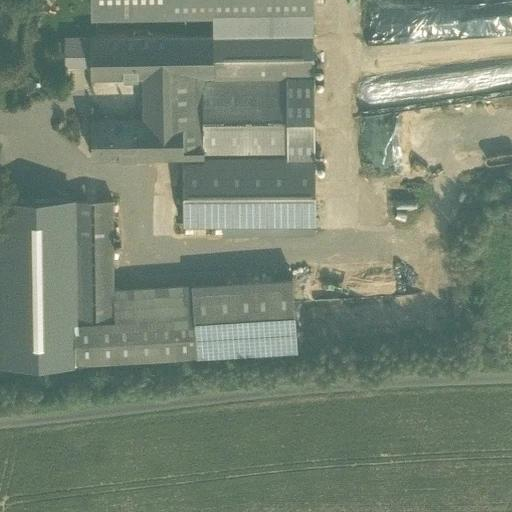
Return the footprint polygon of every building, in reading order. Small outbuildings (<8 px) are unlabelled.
[(312,31),(212,32),(213,72),(213,74),(287,73),(313,73),(312,31)] [(287,73),(213,74),(213,72),(212,32),(171,33),(171,73),(142,74),(142,87),(142,116),(144,116),(145,154),(181,154),(288,152),(288,133),(287,73)] [(171,33),(89,34),(90,68),(90,74),(142,74),(171,73),(171,33)] [(89,34),(64,34),(65,68),(90,68),(89,34)] [(314,133),(313,73),(287,73),(288,133),(314,133)] [(142,116),(142,87),(128,87),(128,116),(142,116)] [(511,104),(468,101),(465,145),(511,149),(511,104)] [(128,116),(91,117),(91,155),(145,154),(144,116),(142,116),(128,116)] [(182,222),(315,221),(314,133),(288,133),(288,152),(181,154),(182,222)] [(112,197),(72,197),(74,320),(114,320),(113,286),(112,197)] [(305,297),(425,287),(422,258),(303,268),(305,297)] [(191,281),(196,352),(296,346),(291,274),(191,281)] [(191,281),(113,286),(114,320),(114,358),(196,352),(191,281)] [(114,320),(74,320),(74,360),(114,358),(114,320)]
